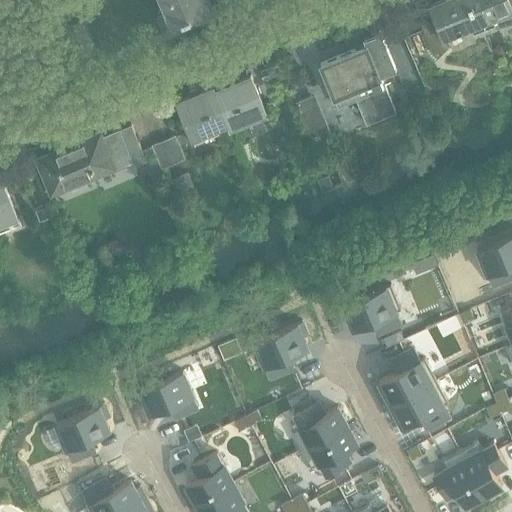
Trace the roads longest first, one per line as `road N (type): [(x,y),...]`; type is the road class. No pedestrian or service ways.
road 1 (residential): [(31,119),(279,17)]
road 2 (residential): [(343,360),(423,511)]
